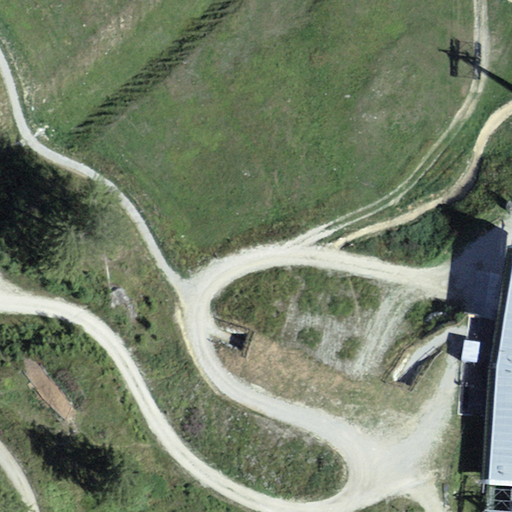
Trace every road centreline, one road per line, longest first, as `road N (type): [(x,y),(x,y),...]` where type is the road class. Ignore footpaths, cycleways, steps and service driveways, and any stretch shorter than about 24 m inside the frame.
road 1 (track): [(351,500),(289,506),(192,472),(103,339),(45,309),(0,304)]
road 2 (track): [(291,249),(214,273),(194,296),(193,327),(214,373),(360,442),(351,500)]
road 3 (track): [(291,249),(393,198),(445,139),(480,76),(480,0)]
road 4 (track): [(194,296),(123,197),(26,133),(0,54)]
road 5 (track): [(511,237),(432,286),(291,249)]
